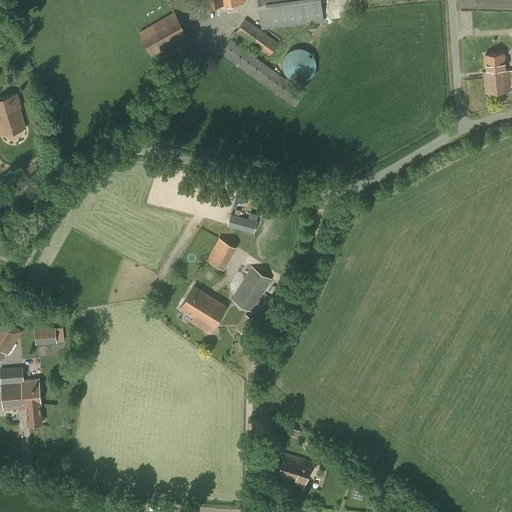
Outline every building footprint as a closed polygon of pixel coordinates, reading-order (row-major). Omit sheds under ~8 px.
[(321,0),(257,0),(262,29),(324,21),(321,0)] [(155,58),(165,52),(179,68),(198,53),(187,40),(190,37),(174,12),(139,32),(155,58)] [(278,43),(245,19),(221,53),(294,106),(304,92),(236,43),(241,35),(269,55),(278,43)] [(290,78),(292,79),(294,80),(296,81),(297,81),(298,81),(300,81),(301,81),(303,81),(304,80),(305,80),(307,79),(309,78),(310,77),(312,75),(313,73),(314,72),(314,71),(315,70),(315,68),(316,67),(316,66),(316,64),(316,63),(316,62),(315,61),(315,60),(315,59),(314,57),(314,56),(313,55),(312,54),(311,53),(310,52),(309,51),(308,50),(307,49),(305,49),(303,48),(301,48),(299,48),(297,48),(295,48),(293,49),(291,50),(290,50),(290,51),(288,52),(287,53),(285,55),(285,56),(284,57),(284,58),(283,60),(283,61),(283,62),(282,64),(282,65),(283,66),(283,68),(283,69),(284,70),(284,72),(285,73),(285,74),(287,76),(288,77),(289,78),(290,78)] [(484,71),(484,78),(510,76),(510,77),(511,76),(511,69),(506,70),(505,53),(485,54),(486,71),(484,71)] [(510,76),(484,78),(485,92),(511,91),(510,77),(510,76)] [(145,89),(158,99),(166,88),(152,79),(145,89)] [(26,127),(20,107),(22,106),(18,93),(0,98),(0,123),(3,134),(26,127)] [(228,226),(253,232),(257,220),(231,213),(228,226)] [(219,237),(207,260),(224,269),(236,247),(219,237)] [(251,266),(241,283),(262,295),(271,279),(251,266)] [(262,295),(241,283),(231,299),(251,312),(254,307),(262,311),(264,306),(257,302),(262,295)] [(179,309),(193,318),(197,311),(204,315),(215,298),(194,285),(179,309)] [(193,318),(191,321),(210,333),(227,306),(215,298),(204,315),(197,311),(193,318)] [(237,329),(248,336),(256,321),(245,314),(237,329)] [(22,331),(2,318),(0,320),(0,360),(1,361),(6,353),(8,355),(22,331)] [(34,329),(36,344),(57,342),(55,327),(34,329)] [(0,368),(0,371),(3,409),(26,407),(28,425),(42,423),(40,406),(41,405),(39,378),(24,379),(22,366),(0,368)] [(273,415),(252,418),(256,439),(276,435),(273,415)] [(284,430),(297,438),(301,432),(288,424),(284,430)] [(294,482),(293,484),(305,488),(313,461),(284,452),(276,477),(294,482)]
